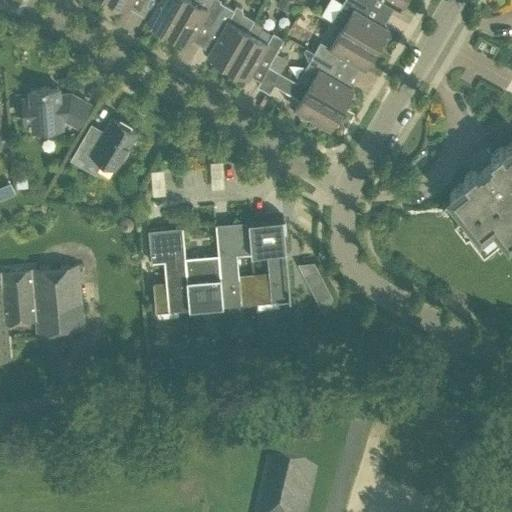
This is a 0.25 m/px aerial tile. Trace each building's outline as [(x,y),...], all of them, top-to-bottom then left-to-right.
[(132,0),(114,0),(117,1),(119,9),(127,7),(128,8),(132,0)] [(168,31),(185,0),(158,0),(147,19),(148,20),(150,27),(158,25),(168,31)] [(188,42),(200,21),(210,26),(224,3),(218,0),(210,0),(207,7),(194,0),(185,0),(168,31),(177,36),(179,44),(187,42),(188,42)] [(291,0),(278,0),(276,4),(289,12),(295,2),(291,0)] [(365,13),(370,3),(364,0),(343,0),(342,2),(331,21),(341,27),(376,47),(382,38),(389,36),(387,28),(388,27),(365,13)] [(218,60),(228,65),(254,20),(243,13),(241,8),(236,5),(234,9),(224,3),(210,26),(220,32),(207,54),(208,54),(210,62),(218,60)] [(254,20),(228,65),(237,71),(239,78),(247,76),(248,77),(260,55),(270,61),(284,38),(273,31),(267,42),(257,36),(264,25),(254,20)] [(294,24),(287,35),(298,41),(304,30),(294,24)] [(371,56),(376,47),(341,27),(330,46),(320,40),(314,51),(337,65),(343,55),(365,67),(365,66),(373,64),(371,56)] [(332,75),(337,65),(314,51),(308,62),(318,68),(307,87),(342,107),(347,98),(355,96),(353,88),(353,87),(332,75)] [(307,87),(269,65),(257,85),(270,92),(275,84),(300,98),(295,107),(298,109),(300,117),(305,120),(312,118),(329,128),(330,127),(339,124),(336,116),(342,107),(307,87)] [(78,125),(90,105),(71,94),(58,95),(58,86),(30,89),(31,98),(22,99),(24,123),(33,122),(33,129),(61,126),(60,119),(65,118),(78,125)] [(111,117),(97,141),(85,135),(71,158),(95,172),(102,160),(115,167),(136,131),(111,117)] [(449,192),(451,194),(443,202),(466,231),(469,228),(484,247),(495,238),(500,245),(511,235),(511,141),(504,149),(502,146),(491,154),(487,148),(481,151),(473,157),(470,162),(474,168),(464,176),(466,179),(449,192)] [(27,172),(15,173),(17,189),(29,188),(27,172)] [(249,219),(257,301),(290,297),(283,216),(249,219)] [(223,304),(257,301),(249,219),(228,221),(228,228),(216,230),(218,253),(223,304)] [(185,256),(182,225),(148,229),(151,261),(164,260),(166,280),(153,281),(155,310),(189,307),(185,256)] [(189,307),(223,304),(218,253),(185,256),(189,307)] [(85,329),(79,263),(1,270),(1,272),(0,272),(0,360),(9,360),(6,324),(35,321),(36,333),(85,329)] [(317,267),(303,274),(311,288),(324,281),(317,267)] [(271,356),(295,354),(294,345),(270,347),(271,356)] [(240,359),(261,357),(260,348),(240,350),(240,359)] [(207,362),(228,360),(227,351),(206,353),(207,362)] [(174,366),(195,363),(194,355),(173,357),(174,366)] [(119,450),(118,477),(198,480),(199,453),(119,450)] [(307,511),(318,468),(267,457),(254,511),(307,511)]
